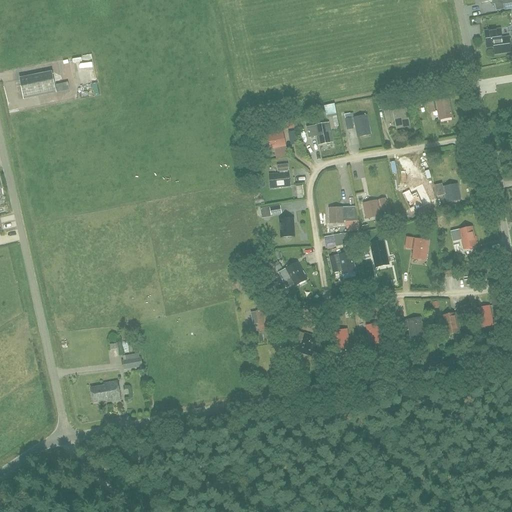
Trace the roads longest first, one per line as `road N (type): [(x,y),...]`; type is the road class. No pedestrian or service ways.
road 1 (unknown): [(5,511),(102,473),(157,475),(180,456),(253,435),(275,445),(327,422),(511,397)]
road 2 (residential): [(485,137),(321,167),(309,195),(325,291),(335,302),(511,287)]
road 3 (unclassified): [(66,437),(511,352)]
road 4 (unclassified): [(66,437),(0,140)]
road 5 (unclassified): [(485,137),(457,0)]
